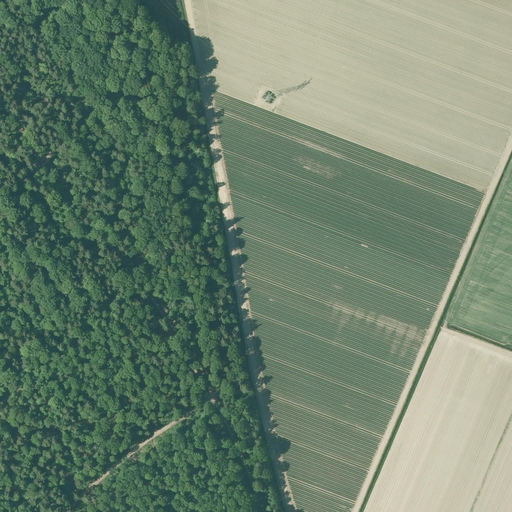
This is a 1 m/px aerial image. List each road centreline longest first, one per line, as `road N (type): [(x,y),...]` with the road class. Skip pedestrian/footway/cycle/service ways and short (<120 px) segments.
road 1 (track): [(187,0),(255,377),(290,511)]
road 2 (track): [(213,398),(220,379),(209,268),(147,83),(131,0)]
road 3 (track): [(0,103),(162,313),(213,398)]
road 4 (track): [(67,511),(142,440),(213,398)]
road 5 (track): [(0,193),(147,83)]
road 6 (track): [(213,398),(263,511)]
